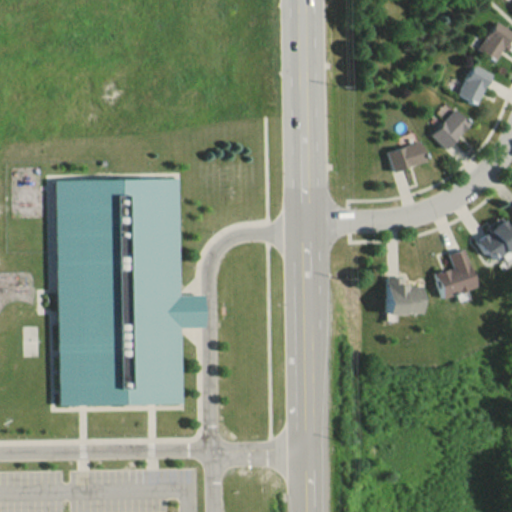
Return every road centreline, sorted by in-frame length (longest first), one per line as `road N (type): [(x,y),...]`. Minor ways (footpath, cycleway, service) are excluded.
road 1 (tertiary): [(308,223),(309,458)]
road 2 (residential): [(308,223),(411,214),(444,201),(499,161),(511,138)]
